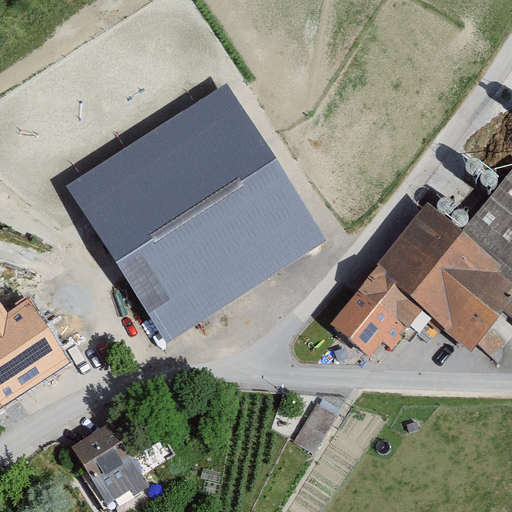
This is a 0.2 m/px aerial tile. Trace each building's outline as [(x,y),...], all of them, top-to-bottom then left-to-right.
[(325,241),(229,91),(70,192),(167,342),(325,241)] [(511,179),(463,236),(511,273),(511,179)] [(423,206),(325,327),(371,362),(402,329),(413,338),(430,321),(474,359),(506,322),(511,327),(511,273),(463,236),(423,206)] [(26,404),(75,374),(19,285),(0,297),(0,409),(21,396),(26,404)] [(344,410),(325,400),(299,439),(319,450),(344,410)] [(114,433),(76,458),(106,509),(147,488),(114,433)]
